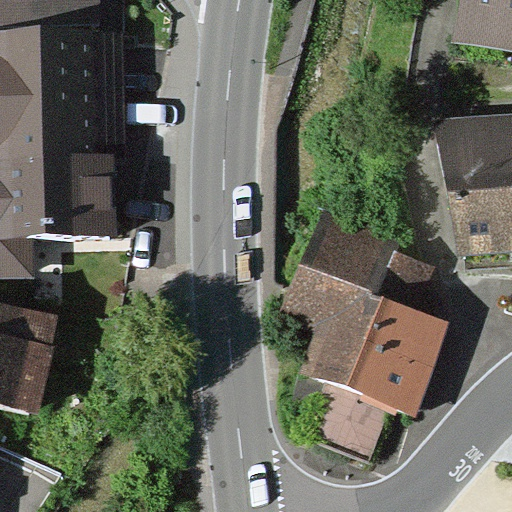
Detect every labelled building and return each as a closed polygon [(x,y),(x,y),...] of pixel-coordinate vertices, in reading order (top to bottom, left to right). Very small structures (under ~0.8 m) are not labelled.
[(0,0),(0,33),(101,31),(100,0),(0,0)] [(511,58),(511,0),(446,0),(438,46),(511,58)] [(0,33),(0,156),(119,155),(117,31),(101,31),(0,33)] [(511,265),(511,132),(435,143),(454,274),(511,265)] [(0,276),(34,276),(34,234),(118,233),(119,155),(0,156),(0,276)] [(420,269),(311,220),(266,320),(305,338),(290,371),(405,415),(437,325),(405,312),(420,269)] [(0,408),(33,414),(49,318),(0,310),(0,408)]
